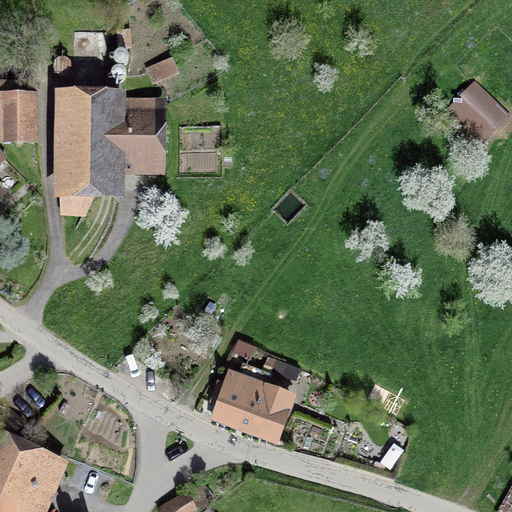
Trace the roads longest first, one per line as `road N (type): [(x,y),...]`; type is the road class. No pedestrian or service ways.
road 1 (tertiary): [(222,443),(446,511)]
road 2 (tertiary): [(0,308),(161,418)]
